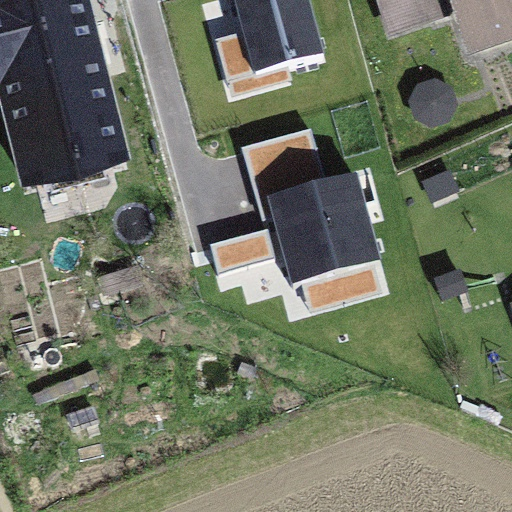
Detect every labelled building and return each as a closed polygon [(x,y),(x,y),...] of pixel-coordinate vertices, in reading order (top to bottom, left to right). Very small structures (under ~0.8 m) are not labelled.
[(18,192),(115,174),(79,0),(63,0),(0,13),(0,90),(1,91),(18,192)] [(306,0),(234,0),(255,79),(324,61),(306,0)] [(511,0),(379,0),(391,33),(446,14),(443,5),(455,0),(459,0),(476,46),(511,33),(511,0)] [(310,132),(256,146),(293,290),(379,267),(356,180),(325,188),(310,132)] [(271,255),(265,233),(215,246),(221,268),(271,255)]
